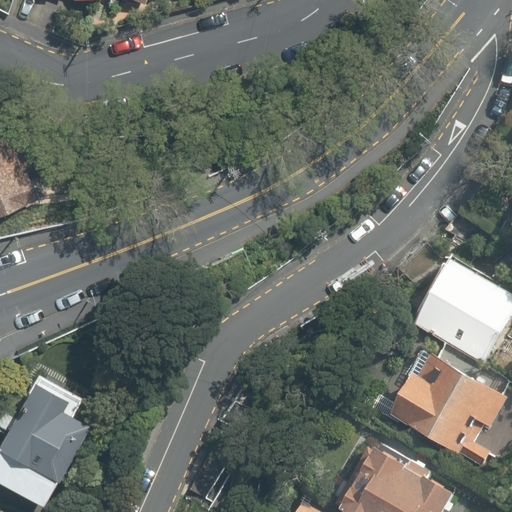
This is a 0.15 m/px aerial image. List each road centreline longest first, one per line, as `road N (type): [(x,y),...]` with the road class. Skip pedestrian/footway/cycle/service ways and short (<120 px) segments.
road 1 (residential): [(511,11),(469,112),(406,196),(221,347),(147,511)]
road 2 (secondary): [(485,0),(365,130),(195,230),(0,317)]
road 3 (residential): [(320,0),(221,46),(88,78),(0,48)]
